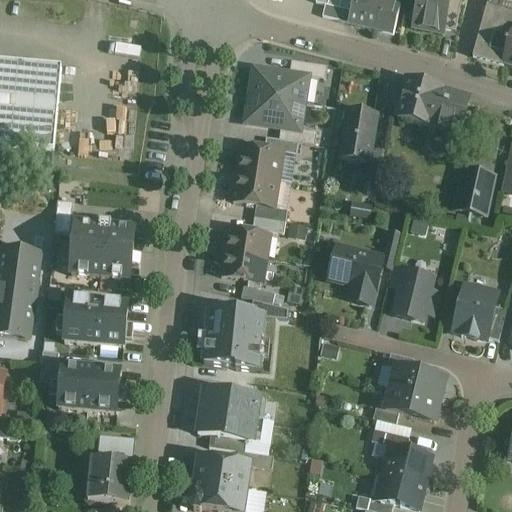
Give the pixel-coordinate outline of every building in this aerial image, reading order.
[(316,0),(315,6),(326,8),(323,19),(349,26),(355,0),(316,0)] [(366,0),(355,0),(349,26),(364,30),(371,1),(366,0)] [(419,0),(420,0),(419,0),(419,1),(420,1),(419,5),(418,5),(418,7),(418,10),(417,10),(417,11),(418,11),(414,31),(443,36),(444,32),(450,0),(419,0)] [(462,2),(451,0),(450,0),(444,32),(455,35),(462,2)] [(482,0),(490,2),(488,9),(500,13),(501,13),(504,0),(482,0)] [(398,8),(373,2),(373,1),(371,1),(364,30),(366,31),(366,30),(391,37),(391,38),(393,38),(394,36),(393,36),(399,10),(400,10),(400,8),(398,8)] [(511,15),(501,13),(500,13),(488,9),(487,8),(473,60),(503,68),(511,70),(511,15)] [(61,69),(0,63),(0,147),(53,153),(54,153),(61,69)] [(327,70),(291,65),(290,76),(309,79),(308,81),(325,83),(327,70)] [(290,76),(289,76),(253,71),(249,99),(304,107),(308,81),(309,79),(290,76)] [(441,90),(408,82),(397,122),(429,131),(429,130),(458,138),(469,101),(440,93),(441,90)] [(304,107),(249,99),(245,126),(281,132),(300,135),(300,134),(304,107)] [(376,117),(349,113),(341,162),(367,166),(368,167),(370,153),(376,117)] [(317,136),(300,134),(300,135),(281,132),(279,144),(298,146),(315,149),(317,136)] [(279,144),(266,142),(264,154),(282,156),(296,158),(298,146),(279,144)] [(264,154),(241,150),(237,178),(278,184),(282,156),(264,154)] [(382,155),(370,153),(368,167),(367,166),(364,180),(378,182),(382,155)] [(511,171),(508,170),(507,170),(502,193),(502,194),(511,195),(511,171)] [(492,180),(465,174),(456,213),(484,219),(492,180)] [(278,184),(237,178),(233,205),(256,209),(273,212),(278,184)] [(380,206),(359,201),(356,217),(376,221),(380,206)] [(273,212),(256,209),(254,221),(286,226),(287,214),(273,212)] [(286,226),(254,221),(252,233),(284,238),(286,226)] [(74,225),(69,275),(129,280),(133,231),(74,225)] [(427,228),(414,225),(412,235),(424,238),(427,228)] [(269,239),(228,233),(225,257),(265,263),(269,239)] [(401,239),(389,236),(385,252),(397,255),(401,239)] [(0,341),(28,345),(41,256),(0,250),(0,252),(0,341)] [(383,263),(337,251),(329,283),(354,289),(350,304),(369,309),(373,293),(375,294),(383,263)] [(265,263),(225,257),(221,280),(262,287),(265,263)] [(405,277),(394,274),(391,288),(401,290),(405,277)] [(432,283),(405,277),(401,290),(395,317),(422,324),(424,315),(433,317),(438,299),(429,297),(432,283)] [(275,298),(244,290),(241,302),(272,309),(275,298)] [(498,298),(465,290),(453,336),(462,338),(461,340),(478,344),(478,342),(486,344),(487,342),(495,311),(498,298)] [(63,302),(61,348),(122,351),(124,305),(63,302)] [(506,314),(495,311),(487,342),(499,345),(506,314)] [(207,312),(201,368),(258,373),(263,318),(207,312)] [(414,364),(391,358),(387,371),(395,373),(395,371),(411,375),(414,364)] [(411,375),(395,371),(395,373),(390,393),(440,405),(443,393),(442,393),(444,383),(411,375)] [(68,373),(63,420),(123,425),(127,379),(68,373)] [(259,402),(204,393),(201,414),(256,423),(259,402)] [(440,405),(390,393),(385,414),(433,426),(436,417),(438,417),(440,405)] [(256,423),(201,414),(197,438),(211,440),(246,445),(253,446),(256,423)] [(373,434),(390,436),(391,425),(374,424),(373,434)] [(52,427),(37,426),(36,438),(51,439),(52,427)] [(10,431),(0,429),(0,441),(9,442),(10,431)] [(135,444),(99,440),(97,464),(133,467),(135,444)] [(246,445),(211,440),(209,452),(245,457),(246,445)] [(425,488),(431,460),(387,450),(381,478),(425,488)] [(271,470),(273,461),(251,458),(250,467),(271,470)] [(97,464),(92,463),(89,494),(86,496),(85,503),(89,508),(96,508),(98,506),(129,509),(133,467),(97,464)] [(251,502),(255,476),(202,469),(198,495),(251,502)] [(403,511),(419,511),(425,488),(381,478),(375,506),(403,511)] [(249,511),(251,502),(198,495),(195,511),(249,511)]
